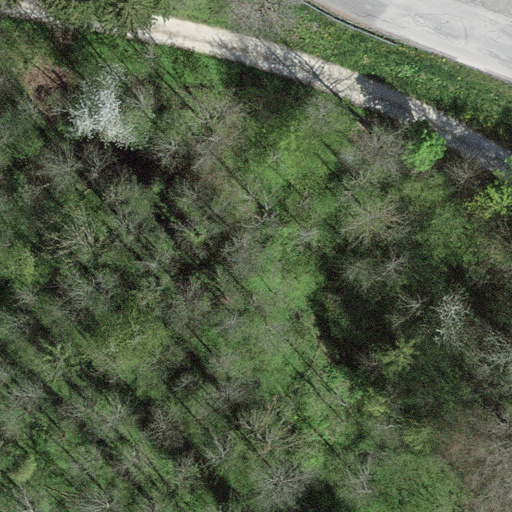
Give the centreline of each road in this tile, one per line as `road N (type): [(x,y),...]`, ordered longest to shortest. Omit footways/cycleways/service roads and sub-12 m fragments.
road 1 (track): [(0,6),(341,86),(511,167)]
road 2 (residential): [(511,50),(376,0)]
